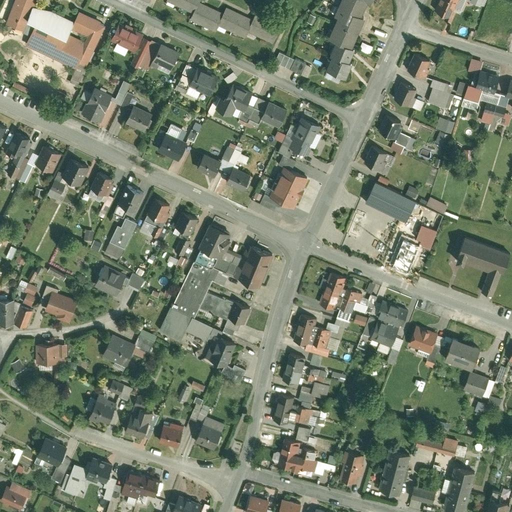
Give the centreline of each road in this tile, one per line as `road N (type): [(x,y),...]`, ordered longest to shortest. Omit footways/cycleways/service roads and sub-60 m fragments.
road 1 (residential): [(0,101),(302,246)]
road 2 (residential): [(117,0),(359,123)]
road 3 (residential): [(302,246),(241,471)]
road 4 (residential): [(302,246),(511,322)]
road 5 (residential): [(235,485),(70,435)]
road 6 (residential): [(241,471),(387,511)]
road 7 (residential): [(359,123),(302,246)]
